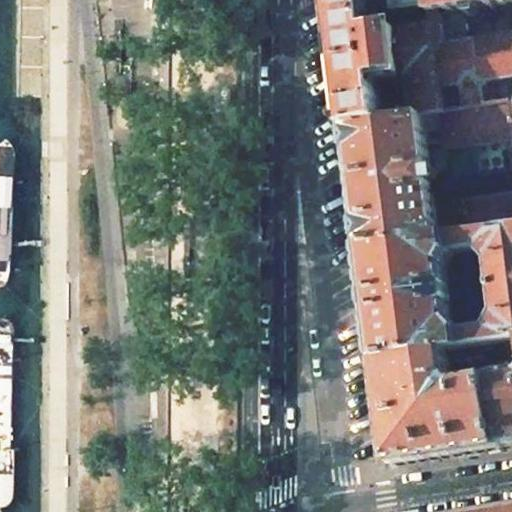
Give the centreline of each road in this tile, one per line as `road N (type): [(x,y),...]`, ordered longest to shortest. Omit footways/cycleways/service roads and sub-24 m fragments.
road 1 (primary): [(280,0),(272,510)]
road 2 (residential): [(290,0),(350,501)]
road 3 (tertiary): [(511,476),(350,501)]
